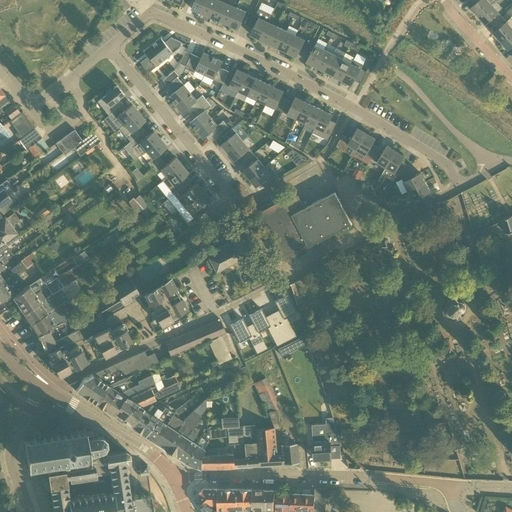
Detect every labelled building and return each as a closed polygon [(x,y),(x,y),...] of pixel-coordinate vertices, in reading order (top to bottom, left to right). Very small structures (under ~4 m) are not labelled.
[(191,9),(201,13),(206,0),(195,0),(194,3),(191,9)] [(206,0),(201,13),(210,17),(217,0),(206,0)] [(217,0),(210,17),(220,21),(227,4),(218,0),(217,0)] [(478,16),(491,5),(496,0),(470,0),(474,5),(471,8),(478,16)] [(271,14),(274,8),(263,2),(259,9),(271,14)] [(220,21),(229,25),(237,8),(227,4),(220,21)] [(493,26),(503,17),(491,5),(478,16),(486,25),(489,22),(493,26)] [(241,24),(246,12),(237,8),(229,25),(239,29),(241,24)] [(260,39),(268,22),(252,15),(247,26),(247,27),(253,29),(250,35),(260,39)] [(501,42),(511,31),(511,18),(511,17),(506,22),(503,17),(493,26),(497,30),(493,33),(501,42)] [(269,44),(277,27),(268,22),(260,39),(269,44)] [(278,48),(286,31),(277,27),(269,44),(278,48)] [(296,36),(286,31),(278,48),(288,53),(296,36)] [(511,47),(511,31),(501,42),(508,50),(511,47)] [(305,40),(296,36),(288,53),(297,57),(305,40)] [(153,45),(165,60),(179,48),(182,43),(171,38),(165,43),(161,38),(153,45)] [(149,73),(165,60),(153,45),(145,52),(149,56),(141,63),(149,73)] [(324,50),(315,45),(306,62),(315,67),(324,50)] [(325,71),(333,55),(324,50),(315,67),(325,71)] [(180,63),(186,66),(192,54),(186,51),(180,63)] [(192,54),(186,66),(205,75),(213,58),(203,53),(201,58),(192,54)] [(325,71),(334,76),(343,59),(333,55),(325,71)] [(223,62),(213,58),(205,75),(223,84),(229,72),(220,68),(223,62)] [(352,64),(351,64),(343,59),(334,76),(343,81),(352,64)] [(352,64),(343,81),(352,86),(355,81),(361,84),(367,72),(361,69),(363,65),(353,60),(351,64),(352,64)] [(238,91),(246,74),(237,69),(234,75),(229,72),(223,84),(238,91)] [(163,80),(167,85),(177,77),(179,76),(175,71),(163,80)] [(247,95),(256,78),(246,74),(238,91),(247,95)] [(191,93),(177,77),(167,85),(174,93),(169,97),(176,105),(191,93)] [(256,78),(247,95),(257,100),(265,83),(256,78)] [(257,100),(266,104),(274,87),(265,83),(257,100)] [(97,102),(108,116),(122,104),(118,99),(123,96),(123,95),(124,95),(117,86),(112,90),(110,88),(105,92),(107,94),(97,102)] [(281,112),(287,100),(281,97),(284,92),(274,87),(266,104),(281,112)] [(187,109),(191,114),(207,101),(203,95),(197,100),(191,93),(176,105),(183,113),(187,109)] [(0,107),(9,101),(4,95),(0,98),(0,107)] [(296,119),(305,102),(295,97),(293,102),(287,100),(281,112),(296,119)] [(190,122),(197,131),(212,119),(206,111),(212,106),(207,101),(191,114),(195,119),(190,122)] [(305,102),(296,119),(306,123),(314,106),(305,102)] [(124,125),(139,113),(132,104),(126,109),(122,104),(108,116),(119,128),(123,124),(124,125)] [(323,111),(314,106),(306,123),(315,128),(323,111)] [(330,135),(336,123),(330,120),(333,115),(323,111),(315,128),(330,135)] [(35,128),(22,112),(14,118),(11,120),(10,122),(22,138),(35,128)] [(119,128),(133,139),(147,128),(143,123),(145,121),(139,113),(124,125),(123,124),(119,128)] [(218,126),(212,119),(197,131),(204,139),(208,135),(212,140),(228,127),(224,121),(218,126)] [(28,148),(28,149),(42,139),(37,142),(42,138),(35,128),(22,138),(19,140),(26,149),(28,148)] [(139,143),(145,151),(160,139),(153,131),(151,133),(147,128),(133,139),(138,144),(139,143)] [(228,153),(243,141),(232,128),(222,136),(226,141),(222,145),(228,153)] [(349,130),(342,141),(357,150),(367,134),(357,128),(354,133),(349,130)] [(81,140),(82,139),(75,130),(56,143),(64,154),(73,148),(83,142),(81,140)] [(94,146),(100,142),(92,132),(82,139),(81,140),(83,142),(73,148),(81,157),(94,146)] [(371,159),(378,147),(373,144),(376,139),(367,134),(357,150),(371,159)] [(35,157),(48,148),(42,139),(28,149),(35,157)] [(167,147),(160,139),(145,151),(152,159),(147,163),(152,168),(162,159),(158,155),(167,147)] [(254,154),(243,141),(228,153),(235,161),(240,157),(244,162),(254,154)] [(386,167),(396,151),(387,146),(384,151),(378,147),(371,159),(386,167)] [(48,161),(58,153),(54,148),(44,157),(48,161)] [(386,167),(400,176),(410,167),(402,162),(405,157),(396,151),(386,167)] [(264,167),(254,154),(244,162),(248,167),(243,171),(250,179),(265,167),(264,167)] [(167,177),(182,165),(175,157),(166,164),(162,159),(152,168),(156,173),(161,169),(167,177)] [(264,167),(265,167),(250,179),(257,187),(261,183),(265,188),(279,177),(268,164),(264,167)] [(182,165),(167,177),(162,181),(173,194),(187,183),(183,178),(188,173),(182,165)] [(408,191),(425,182),(420,173),(415,176),(410,167),(400,176),(408,191)] [(361,174),(355,170),(352,176),(358,180),(361,174)] [(12,190),(5,181),(0,184),(0,199),(7,195),(7,194),(12,190)] [(413,201),(430,192),(425,182),(408,191),(413,201)] [(173,194),(184,207),(203,191),(197,183),(191,188),(187,183),(173,194)] [(203,191),(184,207),(194,221),(208,209),(204,204),(206,203),(207,203),(210,200),(203,191)] [(285,202),(285,203),(259,216),(257,213),(256,214),(258,216),(262,221),(266,226),(269,231),(272,237),(275,243),(277,248),(279,254),(281,261),(282,261),(281,257),(306,244),(308,247),(352,224),(335,192),(309,206),(309,205),(304,208),(298,195),(285,202)] [(382,193),(376,197),(383,209),(389,206),(382,193)] [(11,200),(9,197),(7,195),(0,199),(0,215),(9,209),(6,204),(11,200)] [(148,205),(139,195),(130,203),(138,212),(148,205)] [(40,219),(50,212),(46,206),(36,213),(40,219)] [(18,234),(13,226),(21,221),(14,212),(6,218),(5,216),(0,219),(0,243),(3,242),(7,246),(8,246),(20,236),(18,234)] [(423,214),(425,223),(432,221),(430,212),(423,214)] [(511,215),(502,220),(506,234),(511,232),(511,215)] [(386,237),(386,236),(385,236),(383,237),(383,236),(382,237),(383,237),(381,239),(381,240),(383,246),(382,246),(383,247),(384,247),(390,246),(391,245),(391,244),(390,244),(389,238),(389,237),(388,238),(386,237)] [(235,240),(208,254),(217,272),(244,258),(235,240)] [(0,264),(13,255),(13,254),(14,254),(8,246),(7,246),(1,251),(0,251),(0,264)] [(71,260),(76,267),(88,258),(84,251),(71,260)] [(27,268),(26,268),(34,262),(30,255),(19,262),(0,276),(0,302),(22,287),(15,277),(19,274),(23,280),(28,276),(24,270),(27,268)] [(0,276),(19,262),(13,255),(0,264),(0,276)] [(25,296),(43,284),(40,278),(12,296),(17,303),(25,297),(25,296)] [(52,294),(62,288),(55,278),(47,284),(46,282),(43,284),(25,296),(25,297),(17,303),(19,306),(19,310),(22,312),(23,312),(24,313),(23,313),(24,313),(45,299),(41,291),(48,287),(52,294)] [(177,290),(174,284),(171,278),(144,294),(161,327),(173,320),(172,319),(188,310),(182,298),(181,299),(176,290),(177,290)] [(103,317),(140,296),(130,279),(113,289),(116,293),(92,308),(99,320),(103,317)] [(59,305),(55,298),(52,294),(45,299),(24,313),(31,324),(30,324),(54,308),(60,305),(59,305)] [(141,309),(144,307),(139,298),(141,297),(140,296),(103,317),(109,327),(84,339),(81,335),(77,337),(78,340),(46,353),(59,376),(87,361),(81,350),(80,350),(78,346),(85,343),(87,347),(93,344),(91,341),(95,339),(99,345),(98,346),(104,357),(116,351),(115,349),(123,345),(126,345),(126,343),(131,340),(125,329),(124,329),(119,320),(128,315),(134,325),(146,319),(141,309)] [(279,310),(272,313),(286,341),(296,336),(287,318),(296,313),(287,296),(275,302),(279,310)] [(451,321),(464,317),(464,316),(461,317),(460,314),(462,313),(464,312),(464,311),(465,310),(466,309),(466,308),(465,306),(465,304),(464,304),(463,303),(462,302),(461,302),(459,302),(458,302),(457,300),(456,299),(455,299),(454,298),(452,299),(450,299),(449,300),(448,301),(448,302),(448,303),(448,305),(448,306),(446,307),(445,307),(444,308),(444,309),(444,310),(444,312),(445,314),(446,315),(447,316),(448,316),(449,316),(451,316),(453,316),(454,319),(451,320),(451,321)] [(63,323),(73,318),(66,308),(63,303),(59,305),(60,305),(54,308),(30,324),(29,326),(32,330),(34,330),(38,336),(56,326),(63,323)] [(261,309),(249,316),(253,324),(258,333),(267,329),(276,347),(286,342),(272,314),(265,317),(261,309)] [(38,336),(46,353),(78,340),(77,337),(81,335),(84,339),(109,327),(103,317),(99,320),(79,330),(78,329),(69,334),(63,323),(56,326),(38,336)] [(220,319),(164,343),(170,356),(225,332),(220,319)] [(242,319),(230,325),(239,343),(248,338),(256,354),(266,349),(258,333),(253,324),(246,327),(242,319)] [(212,348),(224,343),(221,336),(209,342),(212,348)] [(303,337),(295,341),(297,347),(298,348),(301,346),(306,344),(303,337)] [(215,356),(228,351),(224,343),(212,348),(215,356)] [(290,352),(287,345),(278,349),(281,356),(290,352)] [(147,356),(144,351),(123,360),(117,363),(83,378),(70,384),(69,385),(96,403),(108,385),(139,371),(152,365),(158,363),(154,353),(147,356)] [(228,351),(215,356),(218,363),(231,358),(228,351)] [(245,366),(239,369),(246,385),(253,382),(245,366)] [(137,381),(143,378),(139,371),(108,385),(96,403),(104,409),(116,390),(120,393),(123,390),(138,383),(137,381)] [(125,396),(140,390),(154,383),(161,380),(157,372),(151,375),(143,378),(137,381),(138,383),(123,390),(120,393),(116,390),(104,409),(113,414),(125,396)] [(141,393),(140,390),(125,396),(113,414),(123,421),(135,402),(165,389),(161,380),(154,383),(155,386),(141,393)] [(155,400),(174,391),(180,388),(178,383),(165,389),(135,402),(123,421),(131,427),(143,409),(144,408),(143,408),(140,406),(155,400)] [(202,402),(206,398),(202,392),(203,391),(201,388),(195,391),(197,394),(202,402)] [(505,393),(505,392),(500,391),(497,395),(496,395),(497,396),(497,399),(498,399),(498,400),(503,401),(506,397),(507,397),(506,393),(505,393)] [(184,419),(202,402),(197,394),(175,411),(155,442),(165,449),(184,419)] [(193,427),(206,408),(206,398),(202,402),(184,419),(165,449),(175,455),(193,427)] [(165,405),(161,402),(159,401),(143,408),(144,408),(151,405),(146,411),(143,409),(131,427),(144,435),(156,418),(165,405)] [(175,411),(171,408),(165,404),(165,405),(156,418),(144,435),(155,442),(175,411)] [(257,466),(282,464),(281,454),(276,454),(274,428),(279,428),(277,411),(276,409),(268,412),(274,428),(255,429),(257,466)] [(227,427),(238,427),(238,417),(221,418),(221,428),(227,427)] [(338,433),(333,418),(331,419),(326,419),(327,433),(326,433),(312,434),(313,443),(314,460),(331,459),(330,446),(341,445),(338,433)] [(257,466),(255,429),(254,425),(238,427),(227,427),(228,445),(245,444),(245,458),(237,459),(238,467),(245,466),(245,467),(246,467),(257,466)] [(185,462),(196,444),(192,441),(198,431),(193,427),(175,455),(185,462)] [(47,481),(49,489),(50,488),(53,511),(137,511),(136,506),(152,504),(151,497),(150,497),(140,499),(140,498),(135,499),(135,500),(131,500),(125,462),(127,462),(130,458),(129,453),(125,450),(109,439),(107,440),(107,439),(105,440),(103,437),(103,436),(102,435),(101,437),(98,436),(97,434),(97,435),(96,433),(93,433),(93,432),(93,431),(92,431),(92,430),(91,430),(91,431),(86,432),(85,428),(84,429),(84,430),(78,431),(78,429),(76,430),(77,432),(71,432),(71,431),(69,431),(69,433),(64,433),(64,432),(63,432),(63,434),(58,435),(57,433),(56,433),(56,435),(51,436),(50,434),(49,434),(49,436),(44,437),(44,435),(43,435),(43,434),(40,431),(36,432),(34,435),(34,436),(33,436),(34,440),(25,441),(24,440),(23,441),(24,442),(28,468),(27,470),(28,471),(29,469),(38,468),(38,471),(40,471),(40,469),(47,468),(49,480),(47,481)] [(219,430),(210,431),(211,440),(219,439),(219,430)] [(204,449),(208,442),(210,437),(204,433),(201,437),(196,444),(185,462),(199,468),(200,456),(204,449)] [(281,454),(282,464),(283,464),(298,463),(296,444),(281,445),(282,454),(281,454)] [(232,454),(220,454),(220,451),(216,451),(216,455),(200,456),(199,468),(227,468),(237,467),(238,467),(237,459),(232,459),(232,454)] [(148,474),(148,471),(147,467),(148,466),(147,465),(146,465),(146,466),(141,466),(139,466),(139,467),(140,467),(141,475),(148,474)] [(326,499),(327,488),(316,487),(315,497),(326,499)] [(217,509),(218,505),(218,489),(203,489),(200,492),(200,502),(201,505),(204,511),(217,511),(217,509)] [(236,511),(236,509),(236,489),(218,489),(218,505),(217,509),(217,511),(236,511)] [(252,511),(252,509),(252,489),(236,489),(236,509),(236,511),(252,511)] [(266,511),(266,509),(267,490),(252,489),(252,509),(252,511),(266,511)] [(274,510),(275,490),(267,490),(266,509),(266,511),(273,511),(274,510)] [(290,504),(290,494),(277,493),(276,510),(274,510),(273,511),(295,511),(296,511),(291,511),(292,504),(290,504)] [(313,511),(315,495),(290,494),(290,504),(292,504),(291,511),(296,511),(295,511),(313,511)]
